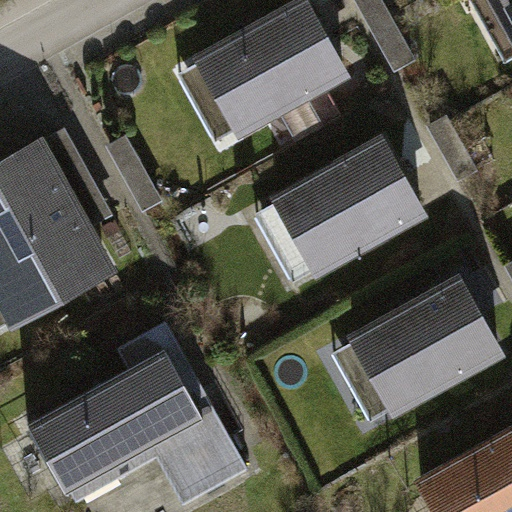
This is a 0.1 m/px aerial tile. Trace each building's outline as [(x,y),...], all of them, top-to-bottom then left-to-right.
[(382,0),(358,0),(396,68),(414,58),(382,0)] [(511,19),(501,0),(497,0),(490,4),(479,10),(506,60),(511,57),(511,19)] [(511,0),(488,0),(490,4),(497,0),(501,0),(511,19),(511,0)] [(307,1),(201,60),(240,129),(346,71),(307,1)] [(448,118),(433,126),(461,177),(476,169),(448,118)] [(39,147),(83,227),(109,213),(65,132),(39,147)] [(127,137),(111,146),(145,208),(161,199),(127,137)] [(384,141),(279,199),(318,269),(423,211),(384,141)] [(39,147),(0,168),(0,327),(107,269),(83,227),(39,147)] [(461,280),(356,338),(395,408),(500,350),(461,280)] [(130,367),(29,423),(63,484),(157,432),(193,499),(249,468),(204,386),(193,392),(168,347),(179,342),(167,320),(119,347),(130,367)] [(204,386),(179,342),(168,347),(193,392),(204,386)] [(184,504),(193,499),(157,432),(63,484),(73,503),(158,457),(184,504)] [(511,511),(511,432),(423,482),(439,511),(511,511)]
